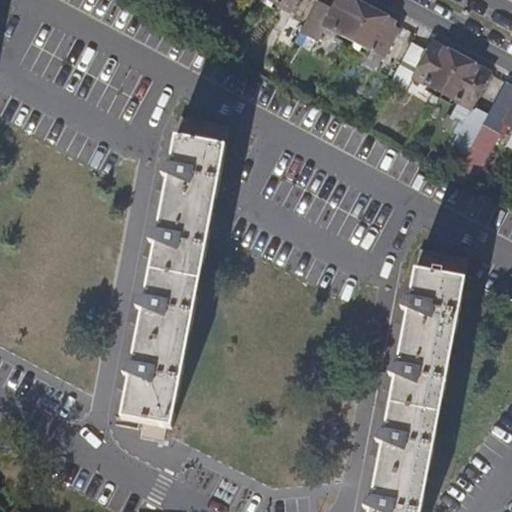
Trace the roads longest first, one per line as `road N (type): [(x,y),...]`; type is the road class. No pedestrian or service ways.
road 1 (unknown): [(154,165),(100,459)]
road 2 (residential): [(396,0),(511,62)]
